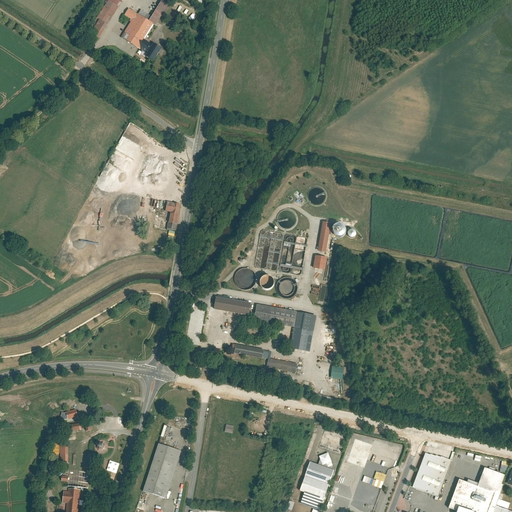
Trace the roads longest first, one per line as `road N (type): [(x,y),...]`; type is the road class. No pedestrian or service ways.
road 1 (unclassified): [(0,14),(199,150)]
road 2 (secondary): [(155,373),(199,150)]
road 3 (unclassified): [(422,431),(207,385)]
road 4 (unclassified): [(0,378),(89,363),(155,373)]
road 5 (secondary): [(199,150),(222,0)]
road 6 (secondary): [(111,511),(155,373)]
road 7 (residential): [(185,511),(207,385)]
